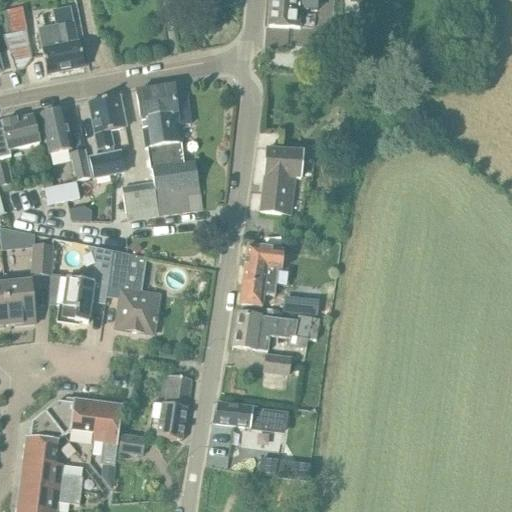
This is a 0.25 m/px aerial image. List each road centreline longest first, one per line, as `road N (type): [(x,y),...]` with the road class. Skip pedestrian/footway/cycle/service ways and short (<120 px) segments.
road 1 (residential): [(187,511),(251,99),(231,60)]
road 2 (tertiary): [(0,103),(231,60)]
